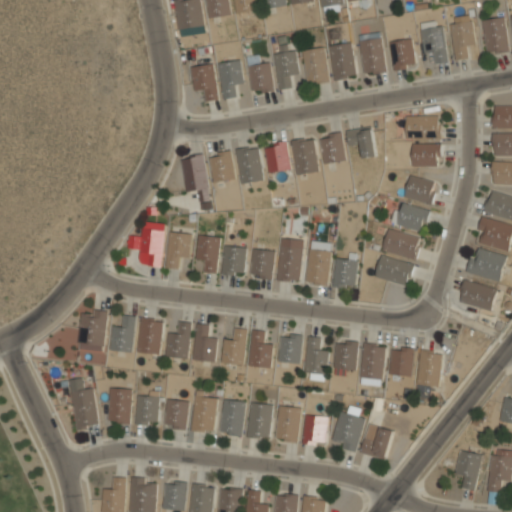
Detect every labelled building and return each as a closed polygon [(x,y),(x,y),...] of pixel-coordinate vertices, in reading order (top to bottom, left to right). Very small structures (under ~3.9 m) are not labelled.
[(201,0),(174,0),(178,28),(205,25),(201,0)] [(231,15),(229,0),(206,0),(208,17),(231,15)] [(258,9),(256,0),(234,0),(236,13),(258,9)] [(263,0),(264,8),(286,6),(285,0),(263,0)] [(321,0),(323,13),(344,10),(342,0),(321,0)] [(509,51),(503,17),(482,20),(487,54),(509,51)] [(424,53),(435,52),(436,63),(447,61),(442,20),(420,22),(424,53)] [(455,59),(466,58),(465,47),(475,45),(472,20),(450,23),(455,59)] [(364,74),(387,71),(381,32),(358,35),(364,74)] [(391,40),(393,69),(415,67),(412,39),(391,40)] [(330,44),(334,79),(355,77),(352,42),(330,44)] [(304,48),(305,82),(328,81),(327,47),(304,48)] [(290,77),(300,75),(296,48),(273,52),(279,89),(292,87),(290,77)] [(274,90),(270,62),(258,63),(256,54),(246,56),(251,93),(274,90)] [(233,85),(244,84),(240,58),(218,62),(223,98),(235,97),(233,85)] [(206,90),(207,100),(219,99),(215,63),(191,65),(194,91),(206,90)] [(492,127),(511,127),(511,104),(492,104),(492,127)] [(406,138),(440,138),(440,115),(406,115),(406,138)] [(362,157),(376,156),(374,127),(347,129),(348,147),(361,146),(362,157)] [(319,136),(324,164),(347,161),(342,132),(319,136)] [(492,155),(511,155),(511,132),(492,132),(492,155)] [(296,174),(318,172),(314,139),(293,141),(296,174)] [(286,142),(264,146),(270,180),(291,177),(286,142)] [(440,143),(412,143),(412,166),(440,166),(440,143)] [(240,183),(262,181),(259,147),(237,149),(240,183)] [(213,182),(236,178),(231,149),(208,152),(213,182)] [(181,155),(185,190),(208,188),(204,152),(181,155)] [(511,162),(492,162),(492,185),(511,185),(511,162)] [(437,183),(410,174),(404,195),(430,204),(437,183)] [(511,219),(511,195),(490,190),(484,212),(511,219)] [(423,232),(429,209),(398,201),(392,223),(423,232)] [(476,243),(508,251),(511,236),(511,225),(483,218),(476,243)] [(164,229),(142,227),(141,237),(130,236),(129,250),(149,252),(148,265),(161,266),(164,229)] [(383,250),(415,259),(421,237),(388,228),(383,250)] [(178,258),(190,259),(191,232),(169,231),(167,267),(178,268),(178,258)] [(219,236),(198,234),(196,259),(206,260),(205,272),(217,272),(219,236)] [(300,282),(304,238),(281,236),(277,280),(300,282)] [(306,283),(328,285),(332,242),(310,240),(306,283)] [(221,274),(243,276),(246,247),(225,244),(221,274)] [(273,278),(274,249),(251,248),(250,277),(273,278)] [(500,281),(507,256),(473,248),(467,273),(500,281)] [(357,256),(336,254),(333,286),(355,288),(357,256)] [(413,263),(381,254),(375,276),(407,285),(413,263)] [(458,302),(491,311),(497,289),(465,280),(458,302)] [(106,311),(92,310),(92,315),(80,315),(79,344),(105,344),(106,311)] [(132,352),(135,316),(123,315),(122,326),(112,326),(110,350),(132,352)] [(137,351),(159,354),(163,320),(141,317),(137,351)] [(179,331),(168,330),(165,355),(187,358),(191,321),(180,320),(179,331)] [(214,361),(217,336),(206,334),(207,323),(196,322),(192,359),(214,361)] [(235,337),(224,336),(221,366),(242,369),(247,328),(236,327),(235,337)] [(270,367),(273,342),(262,341),(263,330),(252,329),(248,365),(270,367)] [(301,362),(301,332),(279,333),(280,362),(301,362)] [(319,348),(320,336),(308,336),(305,372),(327,374),(329,349),(319,348)] [(359,342),(337,339),(334,368),(356,371),(359,342)] [(382,379),(385,346),(364,344),(360,377),(382,379)] [(391,376),(411,376),(411,348),(391,348),(391,376)] [(443,353),(420,350),(417,385),(440,387),(443,353)] [(70,379),(76,428),(99,425),(94,386),(82,387),(80,377),(70,379)] [(131,423),(131,387),(108,387),(108,423),(131,423)] [(160,391),(136,391),(136,424),(160,424),(160,391)] [(216,395),(194,394),(192,430),(214,432),(216,395)] [(511,396),(505,395),(500,420),(511,422),(511,396)] [(185,430),(188,400),(167,397),(163,427),(185,430)] [(246,401),(223,398),(219,433),(241,436),(246,401)] [(247,437),(269,438),(272,404),(250,402),(247,437)] [(275,439),(298,442),(302,407),(279,404),(275,439)] [(356,450),(366,409),(342,404),(332,444),(356,450)] [(303,443),(325,445),(327,416),(306,414),(303,443)] [(394,430),(369,423),(360,452),(386,459),(394,430)] [(510,482),(511,451),(491,449),(488,494),(500,495),(501,481),(510,482)] [(473,490),(482,455),(461,450),(455,474),(465,476),(462,487),(473,490)] [(126,511),(126,476),(114,476),(114,487),(103,487),(103,511),(126,511)] [(155,511),(157,477),(131,476),(129,511),(155,511)] [(187,480),(165,478),(162,508),(184,510),(187,480)] [(189,511),(210,511),(214,484),(193,482),(189,511)] [(240,511),(243,489),(220,487),(217,511),(240,511)] [(268,511),(270,503),(259,502),(260,490),(248,489),(245,511),(268,511)] [(274,511),(297,511),(299,495),(277,493),(274,511)] [(324,511),(326,498),(304,496),(302,511),(324,511)]
